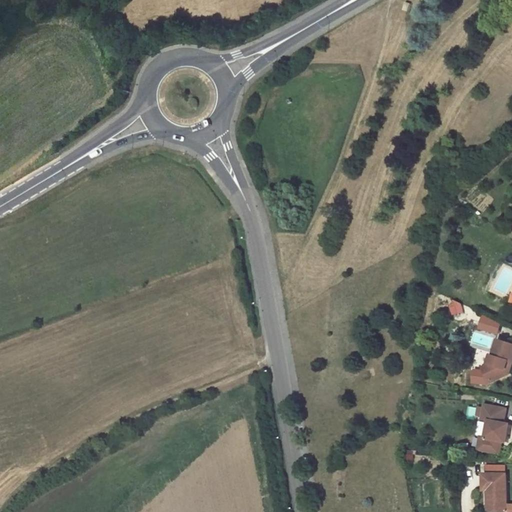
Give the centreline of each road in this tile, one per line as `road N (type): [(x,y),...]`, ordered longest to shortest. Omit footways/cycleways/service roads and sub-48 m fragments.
road 1 (track): [(0,506),(82,441),(277,356)]
road 2 (unclassified): [(248,203),(304,511)]
